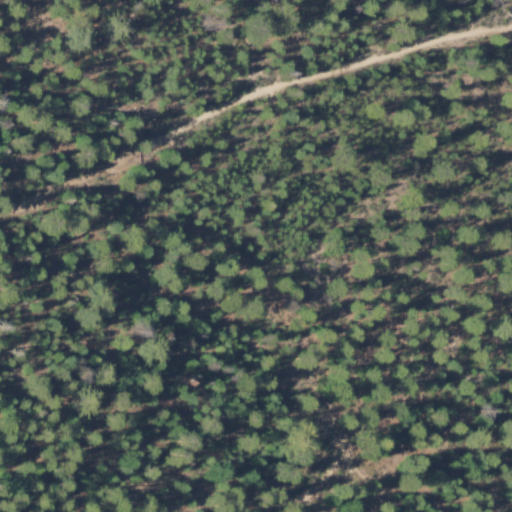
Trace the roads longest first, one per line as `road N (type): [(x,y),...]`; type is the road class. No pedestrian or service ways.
road 1 (track): [(0,211),(258,92),(511,28)]
road 2 (track): [(511,288),(298,511)]
